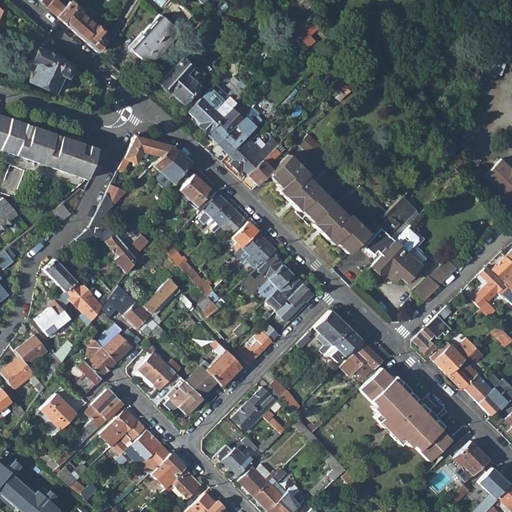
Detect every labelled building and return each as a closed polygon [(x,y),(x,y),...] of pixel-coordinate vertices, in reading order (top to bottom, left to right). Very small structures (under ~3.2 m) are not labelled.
[(106,30),(82,9),(82,8),(81,7),(75,1),(73,0),(71,0),(70,2),(68,0),(42,0),(41,2),(97,52),(104,41),(100,37),(106,30)] [(193,15),(176,0),(173,0),(166,8),(184,24),(193,15)] [(280,11),(273,4),(269,8),(277,15),(280,11)] [(110,19),(115,22),(121,13),(116,10),(110,19)] [(149,65),(179,32),(160,15),(143,34),(142,33),(129,47),(149,65)] [(309,44),(320,29),(310,21),(298,36),(309,44)] [(106,30),(100,37),(104,41),(109,33),(106,30)] [(58,60),(60,58),(38,40),(27,53),(32,57),(20,73),(42,90),(56,73),(58,75),(66,66),(58,60)] [(198,68),(195,70),(180,56),(156,82),(166,91),(168,90),(180,102),(203,78),(200,75),(203,72),(198,68)] [(353,86),(344,78),(335,87),(344,96),(353,86)] [(225,99),(232,106),(246,91),(239,85),(225,99)] [(199,101),(212,113),(225,99),(212,86),(199,101)] [(341,98),(344,96),(335,87),(332,90),(341,98)] [(199,101),(188,112),(199,123),(198,125),(206,133),(231,107),(232,106),(225,99),(212,113),(199,101)] [(231,107),(206,133),(217,144),(242,118),(231,107)] [(0,152),(8,156),(72,177),(82,180),(84,175),(87,176),(89,177),(91,173),(88,172),(78,169),(82,158),(86,143),(37,127),(12,118),(0,114),(0,152)] [(217,144),(228,155),(255,127),(262,120),(256,114),(250,121),(244,116),(242,118),(217,144)] [(255,127),(228,155),(234,160),(230,163),(240,173),(244,169),(249,173),(274,148),(275,147),(272,144),(262,154),(248,141),(258,130),(255,127)] [(324,170),(334,159),(307,133),(297,144),(324,170)] [(141,151),(159,156),(161,153),(169,145),(168,144),(153,140),(146,138),(134,135),(122,157),(128,160),(135,164),(141,151)] [(86,143),(82,158),(78,169),(88,172),(91,173),(101,153),(99,148),(89,144),(86,143)] [(275,147),(274,148),(278,152),(283,147),(279,143),(275,147)] [(161,153),(165,158),(158,170),(177,187),(195,167),(192,164),(182,154),(178,151),(173,147),(170,145),(169,145),(161,153)] [(274,148),(249,173),(247,176),(256,185),(267,175),(272,170),(266,165),(278,152),(274,148)] [(267,175),(279,187),(276,189),(297,210),(299,209),(312,222),(310,223),(331,244),(334,241),(346,253),(366,232),(287,154),(272,170),(267,175)] [(510,200),(511,197),(511,166),(501,156),(483,174),(510,200)] [(128,160),(122,157),(118,166),(123,170),(128,160)] [(19,189),(23,167),(8,164),(4,186),(19,189)] [(199,210),(200,209),(210,198),(205,193),(209,189),(193,174),(173,197),(177,201),(179,199),(182,202),(185,199),(189,203),(190,202),(199,210)] [(109,183),(105,192),(111,206),(118,198),(125,191),(109,183)] [(386,212),(360,185),(350,195),(377,221),(386,212)] [(96,209),(101,216),(111,206),(105,192),(96,209)] [(200,209),(209,218),(226,202),(216,192),(210,198),(200,209)] [(405,219),(416,207),(403,195),(386,212),(377,221),(370,228),(375,233),(363,246),(371,254),(373,253),(378,257),(393,241),(389,237),(405,219)] [(0,228),(17,215),(4,199),(0,202),(0,228)] [(211,232),(234,210),(226,202),(209,218),(215,224),(209,230),(211,232)] [(56,222),(68,211),(61,204),(50,214),(56,222)] [(209,218),(200,209),(199,210),(196,212),(205,221),(209,218)] [(229,236),(244,220),(234,210),(211,232),(215,235),(221,229),(229,236)] [(247,223),(228,241),(237,251),(240,247),(256,232),(247,223)] [(127,248),(138,237),(130,228),(123,235),(119,239),(127,248)] [(421,243),(406,228),(393,241),(378,257),(370,265),(383,277),(385,275),(393,282),(398,276),(404,282),(419,265),(409,255),(416,248),(421,243)] [(123,235),(118,230),(114,234),(119,239),(123,235)] [(240,247),(249,256),(265,241),(256,232),(240,247)] [(136,256),(135,256),(127,248),(119,239),(114,234),(113,233),(105,241),(117,255),(114,257),(126,270),(137,255),(136,256)] [(140,234),(138,237),(127,248),(135,256),(136,256),(149,238),(140,234)] [(265,241),(249,256),(244,260),(254,270),(272,255),(276,251),(265,241)] [(66,244),(59,251),(80,274),(89,266),(67,243),(67,244),(66,244)] [(162,248),(170,256),(174,253),(166,244),(162,248)] [(416,248),(409,255),(419,265),(427,258),(416,248)] [(0,266),(3,270),(13,262),(4,251),(0,253),(0,266)] [(170,256),(177,265),(183,260),(181,257),(179,258),(174,253),(170,256)] [(281,267),(278,264),(279,263),(272,255),(254,270),(239,283),(250,295),(255,291),(281,267)] [(450,257),(439,267),(447,276),(458,266),(450,257)] [(511,264),(504,257),(492,268),(504,282),(503,283),(510,289),(511,291),(511,282),(508,278),(509,277),(511,279),(511,277),(511,264)] [(102,304),(91,293),(92,292),(82,283),(80,285),(75,280),(54,258),(43,269),(65,291),(66,290),(71,295),(69,296),(78,306),(79,305),(92,318),(99,308),(102,304)] [(180,267),(188,277),(191,273),(189,270),(191,269),(187,265),(186,266),(183,263),(184,261),(183,260),(177,265),(180,267)] [(477,274),(502,298),(503,297),(511,306),(511,291),(510,289),(509,290),(485,266),(477,274)] [(273,294),(291,276),(281,267),(255,291),(257,293),(258,295),(261,299),(264,298),(266,300),(273,294)] [(414,290),(423,299),(447,276),(439,267),(429,277),(429,276),(414,290)] [(188,277),(198,289),(203,284),(204,283),(201,280),(199,282),(191,273),(188,277)] [(301,286),(302,285),(295,278),(293,279),(291,276),(273,294),(266,300),(266,301),(276,311),(301,286)] [(214,294),(225,284),(222,280),(216,286),(204,297),(210,303),(212,305),(219,298),(218,296),(217,297),(214,294)] [(200,292),(204,297),(216,286),(213,283),(206,290),(203,287),(205,285),(203,284),(198,289),(200,292)] [(111,299),(121,289),(116,284),(111,291),(108,295),(111,299)] [(285,323),(312,297),(301,286),(276,311),(274,313),(285,323)] [(155,302),(165,292),(160,287),(142,306),(149,313),(157,304),(155,302)] [(111,299),(121,310),(119,312),(133,326),(146,314),(140,308),(140,307),(121,289),(111,299)] [(485,304),(474,291),(468,297),(479,309),(480,310),(485,304)] [(204,297),(200,292),(193,298),(197,303),(204,297)] [(50,294),(44,299),(46,302),(32,315),(47,331),(68,312),(61,305),(54,298),(50,294)] [(65,301),(58,295),(54,298),(61,305),(65,301)] [(195,305),(201,311),(210,303),(204,297),(197,303),(195,305)] [(210,303),(201,311),(207,316),(215,309),(212,305),(210,303)] [(434,348),(426,339),(431,335),(428,331),(434,325),(440,331),(442,334),(448,328),(441,320),(450,311),(445,306),(411,339),(418,347),(418,348),(426,356),(434,348)] [(108,317),(99,308),(92,318),(100,326),(108,317)] [(345,328),(328,311),(311,328),(325,343),(319,349),(320,350),(318,353),(319,354),(320,354),(345,328)] [(261,332),(254,339),(264,349),(278,336),(264,322),(258,329),(261,332)] [(238,338),(248,329),(242,323),(233,332),(238,338)] [(440,331),(434,325),(428,331),(431,335),(434,337),(440,331)] [(489,333),(503,348),(510,341),(496,326),(489,333)] [(320,354),(323,357),(327,356),(334,362),(357,339),(345,328),(320,354)] [(44,348),(31,333),(12,350),(17,355),(26,364),(44,348)] [(96,343),(114,362),(129,346),(116,333),(107,342),(103,337),(96,343)] [(95,381),(114,362),(96,343),(90,336),(86,340),(97,351),(85,365),(82,362),(77,366),(84,374),(68,388),(78,398),(88,389),(87,387),(94,380),(95,381)] [(74,342),(67,338),(57,352),(59,354),(63,358),(74,342)] [(455,350),(449,344),(433,360),(446,374),(462,359),(475,347),(467,338),(455,350)] [(213,361),(228,376),(238,366),(215,340),(210,345),(214,349),(213,351),(217,356),(213,361)] [(234,351),(248,365),(262,352),(254,343),(245,352),(243,350),(241,351),(238,347),(234,351)] [(378,360),(361,343),(340,364),(338,366),(347,375),(356,366),(359,363),(362,360),(366,363),(370,367),(378,360)] [(471,375),(463,366),(466,363),(474,356),(476,359),(484,352),(477,345),(475,347),(462,359),(446,374),(459,387),(471,375)] [(173,371),(166,364),(152,351),(135,368),(157,390),(164,381),(173,371)] [(53,372),(63,358),(59,354),(51,361),(53,363),(45,374),(49,377),(53,372)] [(17,355),(0,369),(0,373),(13,388),(27,376),(40,390),(44,384),(26,364),(17,355)] [(166,364),(173,371),(175,373),(179,369),(171,360),(166,364)] [(199,366),(215,381),(220,385),(228,376),(213,361),(208,365),(204,361),(199,365),(199,366)] [(466,363),(463,366),(471,375),(475,372),(466,363)] [(183,382),(199,396),(215,381),(199,366),(183,382)] [(375,420),(391,437),(394,439),(397,436),(402,441),(407,446),(409,444),(425,460),(447,440),(436,428),(439,426),(417,403),(415,406),(409,400),(412,398),(391,375),(388,378),(378,367),(356,389),(371,405),(368,407),(378,417),(375,420)] [(164,381),(169,386),(179,377),(175,373),(173,371),(164,381)] [(462,388),(470,396),(483,382),(476,374),(462,388)] [(180,379),(176,382),(180,386),(176,390),(173,388),(166,395),(169,397),(168,398),(184,414),(200,398),(199,396),(183,382),(180,379)] [(268,386),(278,397),(284,391),(273,380),(268,386)] [(483,382),(470,396),(474,400),(477,402),(490,389),(483,382)] [(490,389),(477,402),(489,415),(496,407),(498,409),(507,401),(511,396),(511,394),(507,388),(505,390),(497,382),(490,389)] [(261,387),(247,402),(261,416),(267,423),(272,418),(273,417),(267,410),(271,406),(269,403),(273,399),(264,390),(261,387)] [(264,390),(273,399),(275,397),(266,388),(264,390)] [(83,419),(86,422),(113,398),(105,389),(90,405),(91,406),(83,413),(87,416),(83,419)] [(294,402),(284,391),(278,397),(288,408),(294,402)] [(50,426),(54,431),(74,413),(54,392),(38,407),(53,424),(50,426)] [(113,398),(86,422),(82,426),(85,429),(96,419),(100,415),(105,419),(120,405),(113,398)] [(231,418),(245,432),(261,416),(247,402),(231,418)] [(20,415),(26,410),(19,403),(14,408),(20,415)] [(136,421),(123,408),(107,423),(102,428),(97,433),(109,446),(136,421)] [(105,419),(100,415),(96,419),(100,424),(105,419)] [(279,435),(284,430),(272,418),(267,423),(275,432),(279,435)] [(314,418),(307,425),(312,429),(319,424),(314,418)] [(290,425),(302,438),(308,432),(296,419),(290,425)] [(142,428),(136,421),(109,446),(117,454),(118,453),(124,448),(121,445),(128,439),(129,440),(142,428)] [(89,433),(85,429),(82,426),(76,432),(83,439),(89,433)] [(2,432),(7,437),(10,432),(6,428),(2,432)] [(159,444),(144,429),(131,442),(124,448),(118,453),(121,457),(123,455),(125,457),(133,450),(139,456),(133,462),(137,465),(159,444)] [(275,432),(259,448),(260,450),(258,452),(260,454),(279,435),(275,432)] [(309,433),(308,432),(302,438),(308,444),(309,443),(314,438),(309,433)] [(214,457),(235,478),(260,454),(258,452),(245,438),(242,442),(252,453),(246,459),(235,448),(231,451),(226,445),(214,457)] [(309,443),(323,458),(328,453),(314,438),(309,443)] [(70,450),(74,446),(68,439),(64,443),(70,450)] [(129,440),(128,439),(121,445),(124,448),(131,442),(129,440)] [(485,459),(468,441),(450,459),(467,476),(485,459)] [(64,443),(42,463),(52,474),(54,472),(57,469),(54,466),(70,450),(64,443)] [(168,453),(159,444),(137,465),(131,470),(134,474),(142,467),(147,473),(153,467),(168,453)] [(174,476),(182,468),(168,453),(153,467),(147,473),(153,479),(165,467),(174,476)] [(338,475),(343,470),(328,453),(323,458),(322,458),(332,469),(327,474),(332,480),(338,475)] [(54,472),(67,484),(73,479),(86,467),(81,461),(69,472),(63,464),(57,469),(54,472)] [(53,509),(0,464),(0,497),(17,511),(52,511),(56,508),(55,507),(53,509)] [(268,477),(258,467),(255,471),(264,480),(268,477)] [(255,471),(253,468),(239,481),(253,497),(276,474),(274,471),(268,477),(264,480),(255,471)] [(492,498),(505,483),(489,468),(475,482),(492,498)] [(276,474),(253,497),(267,511),(286,492),(277,483),(287,473),(282,469),(276,474)] [(159,493),(164,497),(173,488),(184,499),(199,485),(184,470),(159,493)] [(361,488),(356,484),(345,472),(340,477),(355,493),(357,492),(361,488)] [(67,484),(66,485),(76,493),(82,487),(73,479),(67,484)] [(83,499),(95,488),(88,481),(82,487),(76,493),(80,496),(79,496),(83,499)] [(497,505),(500,501),(509,510),(511,511),(511,510),(511,485),(509,483),(490,504),(490,505),(489,505),(493,509),(497,505)] [(460,484),(449,495),(454,501),(466,490),(460,484)] [(267,511),(293,511),(300,506),(291,497),(296,491),(292,487),(286,492),(267,511)] [(43,494),(50,499),(54,494),(47,488),(43,494)] [(357,492),(370,507),(374,503),(361,488),(357,492)] [(214,501),(213,502),(203,493),(188,508),(191,511),(215,511),(221,507),(214,501)] [(490,505),(486,501),(481,506),(485,509),(489,505),(490,505)] [(509,510),(500,501),(497,505),(503,511),(507,511),(509,510)] [(370,507),(374,511),(383,511),(374,503),(370,507)] [(400,511),(393,503),(383,511),(400,511)]
